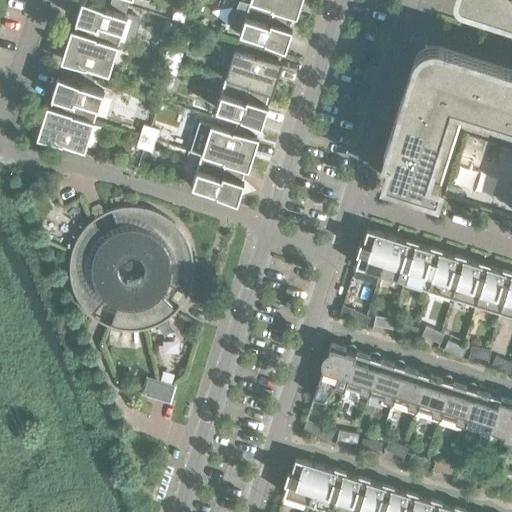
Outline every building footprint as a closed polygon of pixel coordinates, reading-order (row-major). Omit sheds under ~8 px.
[(82,0),(74,29),(118,43),(130,47),(131,44),(130,44),(139,17),(128,13),(86,0),(82,0)] [(284,45),(294,15),(249,0),(249,2),(242,0),(239,0),(228,27),(284,45)] [(249,0),(294,15),(297,4),(298,4),(299,0),(249,0)] [(511,0),(457,0),(458,1),(459,1),(461,2),(511,18),(511,0)] [(177,8),(174,17),(184,20),(187,11),(177,8)] [(118,43),(74,29),(69,46),(67,45),(63,59),(109,73),(118,43)] [(401,92),(382,154),(389,156),(383,175),(437,192),(437,191),(464,104),(511,119),(511,64),(437,41),(436,41),(433,41),(430,41),(427,41),(425,42),(423,43),(421,44),(420,45),(418,47),(416,50),(415,52),(409,68),(401,92)] [(171,60),(175,49),(167,46),(164,58),(171,60)] [(235,47),(225,77),(270,91),(275,74),(276,75),(280,61),(235,47)] [(171,60),(179,62),(183,51),(175,49),(171,60)] [(161,68),(168,71),(171,60),(164,58),(161,68)] [(171,60),(168,71),(176,73),(179,62),(171,60)] [(59,75),(50,105),(94,119),(104,89),(59,75)] [(270,91),(225,77),(216,107),(260,121),(270,91)] [(94,119),(50,105),(45,122),(43,121),(39,135),(85,149),(94,119)] [(147,136),(151,125),(143,123),(140,134),(147,136)] [(201,153),(246,167),(251,151),(252,151),(256,137),(211,123),(201,153)] [(147,136),(155,139),(159,127),(151,125),(147,136)] [(136,145),(144,147),(147,136),(140,134),(136,145)] [(147,136),(144,147),(152,149),(155,139),(147,136)] [(237,196),(246,167),(201,153),(192,183),(218,192),(219,190),(237,196)] [(447,183),(444,193),(460,198),(463,188),(447,183)] [(192,253),(189,244),(185,235),(180,227),(173,220),(165,214),(157,210),(148,206),(139,204),(129,204),(120,205),(110,207),(118,228),(113,230),(109,233),(105,235),(91,218),(84,226),(78,234),(73,244),(72,248),(70,258),(69,268),(71,279),(74,289),(78,298),(84,306),(91,313),(105,297),(111,301),(117,304),(110,324),(120,327),(130,328),(140,327),(150,325),(160,321),(168,316),(176,309),(160,294),(165,289),(168,282),(188,291),(191,282),(193,272),(193,263),(192,253)] [(356,263),(380,271),(392,234),(367,226),(356,263)] [(380,271),(405,278),(416,242),(392,234),(380,271)] [(405,278),(428,286),(440,249),(416,242),(405,278)] [(428,286),(453,294),(464,257),(440,249),(428,286)] [(453,294),(476,301),(488,264),(464,257),(453,294)] [(476,301),(501,309),(511,272),(511,271),(488,264),(476,301)] [(511,272),(501,309),(511,312),(511,272)] [(348,316),(364,323),(367,313),(352,307),(348,316)] [(373,323),(389,326),(393,316),(375,313),(373,323)] [(397,332),(413,335),(416,325),(399,322),(397,332)] [(422,333),(438,340),(441,330),(426,324),(422,333)] [(444,347),(460,354),(463,344),(448,337),(444,347)] [(345,383),(356,349),(356,348),(357,347),(357,346),(356,345),(356,344),(355,343),(353,342),(352,341),(352,342),(351,342),(349,342),(348,343),(347,344),(346,345),(331,341),(314,394),(324,398),(336,380),(345,383)] [(469,354),(485,357),(489,347),(471,344),(469,354)] [(369,391),(380,356),(381,355),(381,354),(381,353),(380,352),(379,350),(378,350),(377,349),(376,350),(374,350),(372,350),(371,351),(370,352),(370,353),(356,349),(345,383),(369,391)] [(492,363),(508,370),(511,360),(496,354),(492,363)] [(393,398),(404,364),(405,363),(405,362),(405,361),(404,359),(403,358),(401,357),(400,357),(399,357),(397,357),(396,358),(395,359),(394,360),(394,361),(380,356),(369,391),(393,398)] [(417,406),(428,371),(429,370),(429,369),(429,368),(428,367),(428,366),(427,366),(426,365),(426,364),(425,364),(424,365),(423,365),(421,365),(420,365),(419,367),(418,367),(418,368),(404,364),(393,398),(417,406)] [(441,414),(452,379),(453,378),(453,377),(453,376),(452,374),(451,373),(449,372),(448,372),(447,372),(445,373),(444,373),(443,374),(443,375),(442,376),(428,371),(417,406),(441,414)] [(173,385),(146,377),(141,392),(168,400),(173,385)] [(464,422),(477,387),(477,386),(477,385),(477,384),(477,383),(476,382),(476,381),(475,381),(474,380),(473,379),(473,380),(472,380),(471,380),(469,380),(468,381),(467,382),(467,383),(466,383),(452,379),(441,414),(464,422)] [(488,430),(501,394),(501,393),(501,392),(501,391),(500,390),(500,389),(498,388),(497,387),(497,388),(495,387),(494,388),(492,388),(491,389),(491,390),(490,391),(477,387),(464,422),(488,430)] [(511,437),(511,397),(501,394),(488,430),(511,437)] [(312,431),(328,438),(331,428),(316,421),(312,431)] [(337,438),(353,441),(356,431),(339,428),(337,438)] [(361,447),(377,450),(380,440),(363,436),(361,447)] [(386,447),(401,454),(405,444),(390,437),(386,447)] [(408,461),(424,469),(427,459),(412,452),(408,461)] [(283,492),(308,499),(320,463),(295,455),(283,492)] [(433,468),(449,472),(452,462),(435,458),(433,468)] [(308,499),(332,507),(344,470),(320,463),(308,499)] [(455,478),(471,485),(475,475),(460,468),(455,478)] [(332,507),(347,511),(357,511),(368,478),(344,470),(332,507)] [(497,488),(500,478),(483,474),(481,485),(497,488)] [(357,511),(383,511),(392,486),(368,478),(357,511)] [(383,511),(410,511),(416,493),(392,486),(383,511)] [(410,511),(436,511),(440,501),(416,493),(410,511)] [(436,511),(462,511),(464,508),(440,501),(436,511)]
